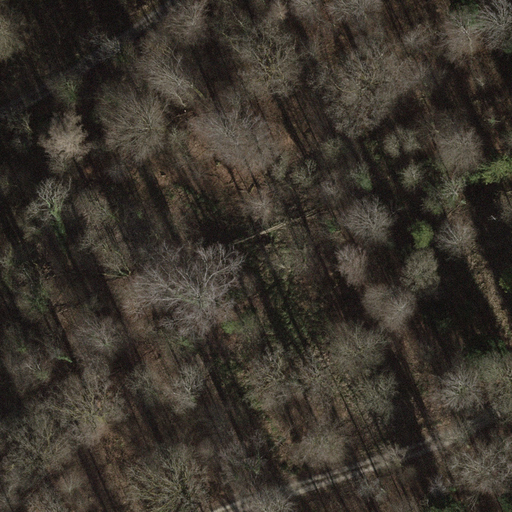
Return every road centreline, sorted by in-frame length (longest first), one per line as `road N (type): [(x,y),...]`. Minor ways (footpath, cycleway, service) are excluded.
road 1 (track): [(511,401),(443,446),(225,511)]
road 2 (track): [(163,0),(0,111)]
